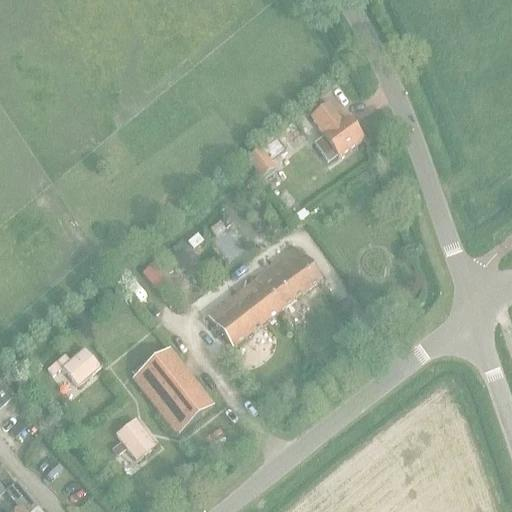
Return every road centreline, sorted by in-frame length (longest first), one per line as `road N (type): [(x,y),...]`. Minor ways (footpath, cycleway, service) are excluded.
road 1 (unclassified): [(471,309),(393,85),(351,0)]
road 2 (unclassified): [(229,511),(471,309)]
road 3 (unclassified): [(511,429),(471,309)]
